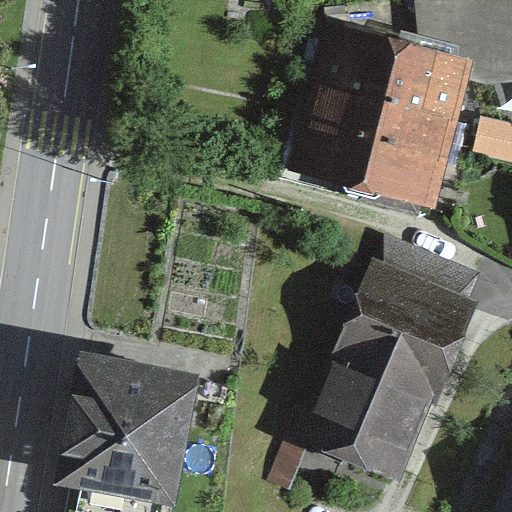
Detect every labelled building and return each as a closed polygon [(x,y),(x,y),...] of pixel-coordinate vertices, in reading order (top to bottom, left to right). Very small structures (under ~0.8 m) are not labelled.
[(462,72),(334,40),(317,105),(446,137),(462,72)] [(446,137),(317,105),(301,169),(429,202),(446,137)] [(511,163),(511,129),(505,128),(498,161),(511,163)] [(376,270),(307,436),(395,473),(465,308),(376,270)] [(166,511),(191,385),(90,366),(67,486),(81,489),(77,511),(166,511)]
